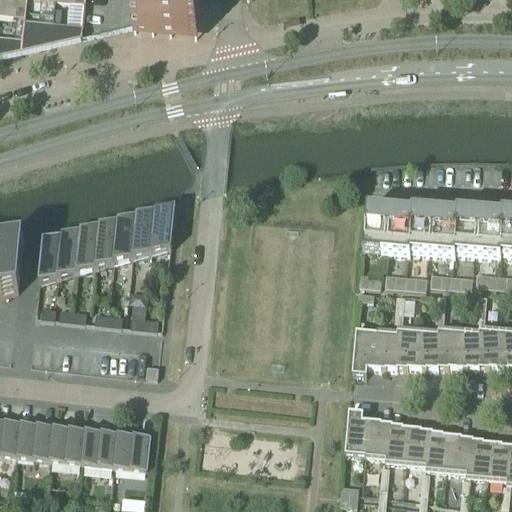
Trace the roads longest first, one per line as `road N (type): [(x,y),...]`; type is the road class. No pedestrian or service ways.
road 1 (residential): [(0,391),(190,406),(222,104)]
road 2 (secondary): [(222,104),(316,87),(511,77)]
road 3 (secondary): [(511,44),(406,46),(227,76)]
road 4 (secondary): [(0,163),(222,104)]
road 5 (residential): [(511,413),(360,396)]
road 6 (secondary): [(146,97),(0,138)]
road 7 (residential): [(146,97),(105,85),(0,110)]
